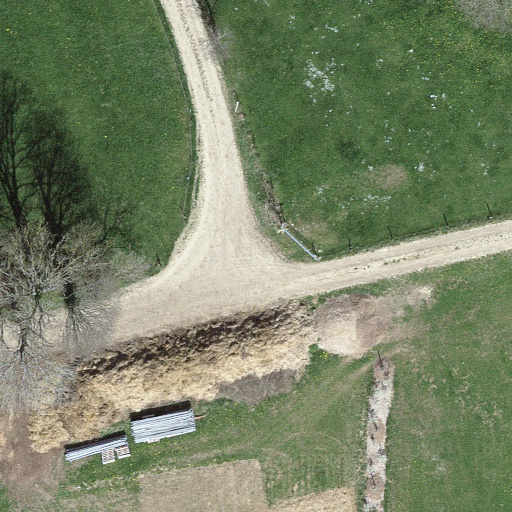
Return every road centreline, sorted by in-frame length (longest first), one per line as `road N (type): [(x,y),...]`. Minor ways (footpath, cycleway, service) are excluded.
road 1 (track): [(179,0),(207,58),(237,218),(232,286)]
road 2 (track): [(511,241),(232,286)]
road 3 (track): [(232,286),(0,344)]
